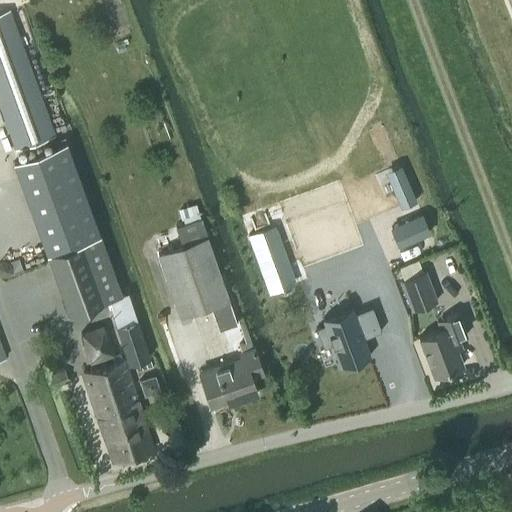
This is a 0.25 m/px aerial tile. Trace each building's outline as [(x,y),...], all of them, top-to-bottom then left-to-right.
[(0,106),(15,148),(55,134),(10,9),(0,12),(0,106)] [(66,143),(14,162),(47,254),(100,235),(66,143)] [(401,171),(389,176),(402,205),(414,200),(401,171)] [(305,281),(281,198),(247,207),(271,291),(305,281)] [(307,241),(351,223),(345,209),(301,227),(307,241)] [(420,214),(391,227),(399,245),(428,233),(420,214)] [(175,228),(181,245),(206,237),(200,219),(175,228)] [(100,235),(47,254),(69,315),(122,296),(100,235)] [(346,274),(366,267),(355,235),(336,241),(346,274)] [(181,245),(158,253),(180,315),(179,315),(181,323),(190,320),(188,312),(210,304),(228,298),(206,237),(181,245)] [(1,262),(0,262),(0,277),(1,278),(8,278),(13,273),(13,266),(7,261),(1,262)] [(412,310),(436,300),(425,271),(400,280),(412,310)] [(228,298),(210,304),(219,329),(237,323),(228,298)] [(324,323),(315,327),(323,347),(332,343),(340,366),(369,355),(362,337),(380,330),(371,305),(353,312),(351,306),(349,307),(350,309),(324,319),(323,317),(322,317),(324,323)] [(453,339),(466,335),(458,312),(444,317),(448,326),(418,337),(433,375),(463,364),(453,339)] [(130,365),(150,358),(138,321),(117,327),(130,365)] [(248,340),(238,343),(241,352),(251,349),(248,340)] [(250,377),(263,372),(255,348),(251,349),(241,352),(240,353),(242,357),(199,372),(210,403),(236,394),(238,400),(256,394),(250,377)] [(114,461),(154,448),(125,360),(84,373),(114,461)] [(54,373),(52,374),(56,385),(57,385),(67,381),(63,370),(54,373)] [(154,375),(139,381),(144,395),(159,390),(154,375)]
